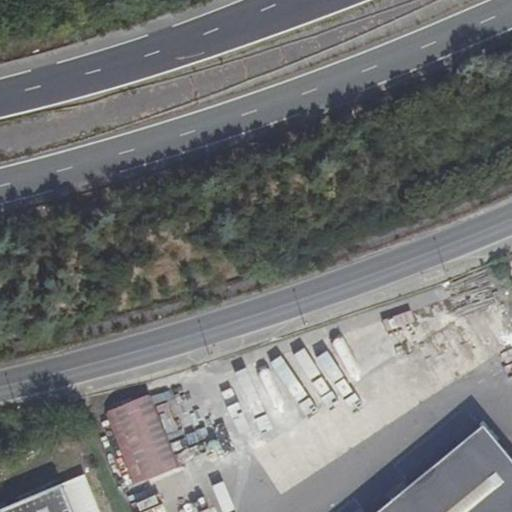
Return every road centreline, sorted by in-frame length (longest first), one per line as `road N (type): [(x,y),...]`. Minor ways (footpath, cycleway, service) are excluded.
road 1 (trunk): [(0,187),(132,152),(511,9)]
road 2 (secondary): [(511,217),(187,335),(0,390)]
road 3 (trunk): [(299,0),(157,53),(0,96)]
